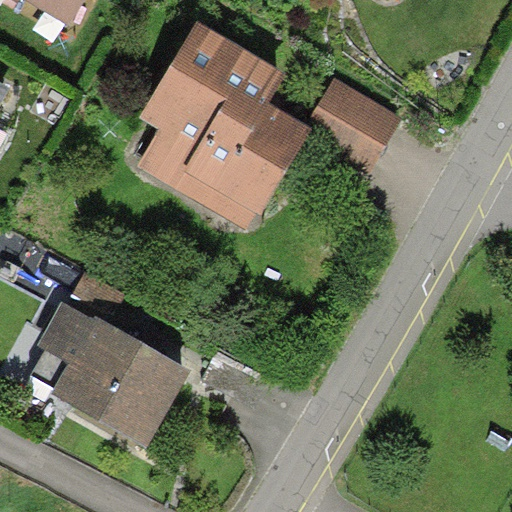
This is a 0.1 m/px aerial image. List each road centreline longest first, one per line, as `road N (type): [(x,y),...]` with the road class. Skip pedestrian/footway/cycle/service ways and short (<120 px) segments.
road 1 (residential): [(485,151),(277,511)]
road 2 (residential): [(0,425),(162,511)]
